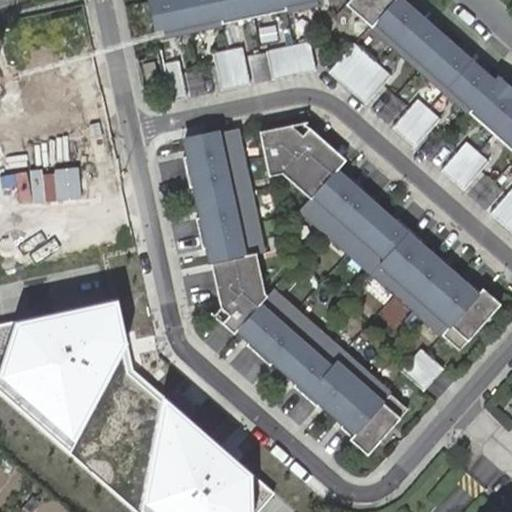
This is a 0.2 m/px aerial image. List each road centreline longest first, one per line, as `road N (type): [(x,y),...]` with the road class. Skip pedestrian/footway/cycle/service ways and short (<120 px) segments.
road 1 (residential): [(133,128),(181,341),(342,490),(386,489),(461,406)]
road 2 (residential): [(133,128),(320,97),(511,261)]
road 3 (residential): [(104,0),(133,128)]
